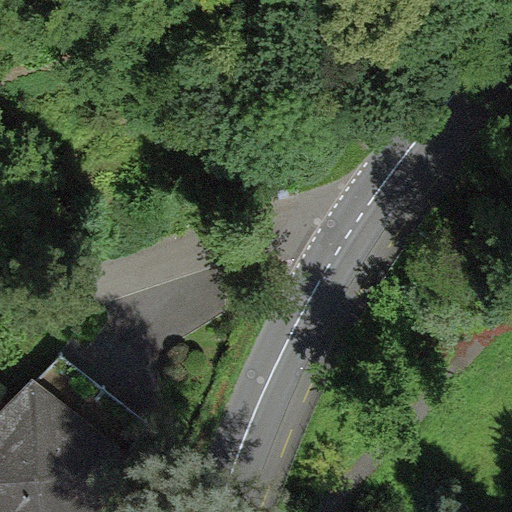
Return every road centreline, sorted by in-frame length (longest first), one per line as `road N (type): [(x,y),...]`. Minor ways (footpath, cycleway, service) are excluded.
road 1 (residential): [(346,230),(302,220),(39,305),(0,337)]
road 2 (tertiary): [(346,230),(277,361),(214,511)]
road 3 (tertiary): [(511,30),(346,230)]
